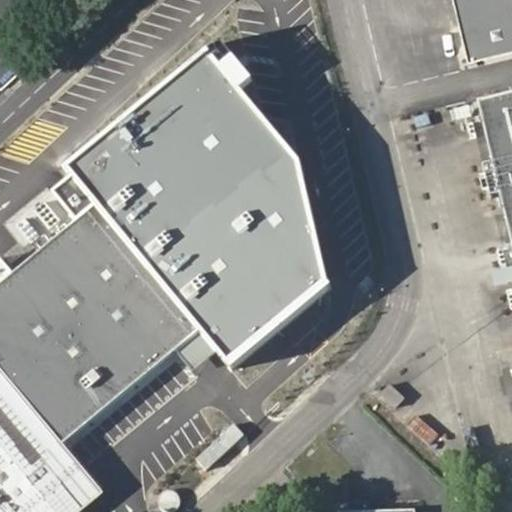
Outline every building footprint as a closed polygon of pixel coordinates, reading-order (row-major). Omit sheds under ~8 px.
[(511,0),(456,0),(472,65),(511,56),(511,0)] [(65,169),(97,208),(202,338),(229,370),(328,290),(301,164),(210,52),(65,169)] [(511,99),(482,106),(511,237),(511,99)] [(0,194),(31,166),(8,143),(0,150),(0,194)] [(81,511),(102,496),(66,451),(202,338),(97,208),(0,289),(0,511),(81,511)] [(199,460),(209,471),(247,436),(237,425),(199,460)] [(180,507),(181,504),(181,502),(181,499),(180,497),(178,495),(176,494),(174,493),(171,492),(169,493),(166,494),(164,495),(163,497),(162,499),(161,502),(161,504),(162,507),(163,509),(165,511),(168,511),(173,511),(175,511),(177,511),(179,509),(180,507)]
